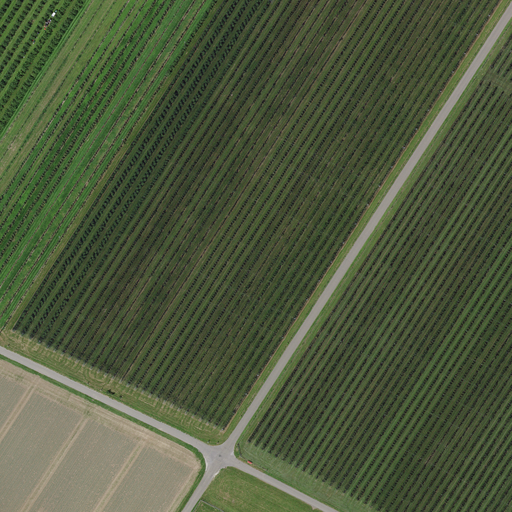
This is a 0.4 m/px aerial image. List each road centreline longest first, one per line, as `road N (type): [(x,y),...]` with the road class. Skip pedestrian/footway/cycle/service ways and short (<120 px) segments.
road 1 (track): [(511,13),(237,436)]
road 2 (residential): [(222,456),(0,351)]
road 3 (track): [(222,456),(333,511)]
